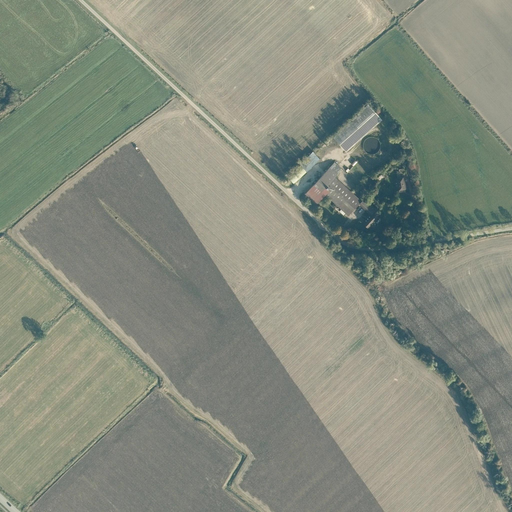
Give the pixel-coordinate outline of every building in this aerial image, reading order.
[(333,136),(347,152),(383,120),(368,104),(333,136)] [(378,152),(380,149),(381,145),(379,141),(377,139),(373,137),(369,137),(366,139),(364,142),(363,146),(364,150),(367,153),(370,154),(374,154),(378,152)] [(294,183),(320,158),(312,151),(299,163),(301,165),(288,177),(294,183)] [(326,195),(350,214),(362,199),(336,179),(344,169),(335,162),(305,197),(318,206),(326,195)] [(408,190),(407,176),(396,177),(398,191),(408,190)] [(368,223),(373,228),(381,218),(376,213),(368,223)]
